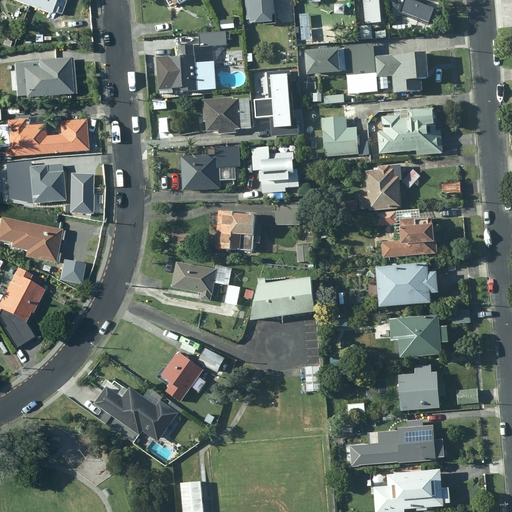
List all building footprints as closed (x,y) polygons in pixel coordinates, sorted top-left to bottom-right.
[(54,0),(32,0),(29,7),(49,15),(54,0)] [(245,0),(247,21),(251,20),(251,24),(275,22),(274,16),(277,15),(275,0),(245,0)] [(363,0),(366,24),(382,23),(380,0),(363,0)] [(400,0),(399,3),(402,4),(399,13),(429,25),(434,11),(406,0),(400,0)] [(311,11),(297,12),(299,41),(313,40),(311,11)] [(220,21),(221,31),(235,30),(234,19),(220,21)] [(392,27),(393,35),(412,34),(412,26),(392,27)] [(371,28),(361,29),(362,42),(372,41),(371,28)] [(226,45),(226,32),(200,33),(201,46),(226,45)] [(9,48),(11,42),(4,39),(2,46),(9,48)] [(374,44),(347,45),(348,77),(375,76),(374,58),(374,44)] [(180,56),(157,58),(160,91),(183,89),(183,92),(217,89),(215,62),(197,64),(195,46),(179,47),(180,56)] [(342,73),(340,48),(306,51),(308,76),(342,73)] [(430,79),(428,53),(375,57),(377,78),(393,77),(394,94),(422,91),(421,80),(430,79)] [(24,99),(75,94),(71,56),(21,61),(24,99)] [(322,102),(322,94),(314,94),(314,102),(322,102)] [(324,95),(324,105),(345,105),(345,95),(324,95)] [(233,98),(203,100),(205,122),(208,122),(208,132),(219,132),(219,134),(237,133),(236,130),(252,129),(248,99),(234,100),(233,98)] [(297,136),(293,102),(269,104),(270,117),(274,117),(276,138),(297,136)] [(379,133),(380,154),(417,152),(417,156),(444,154),(442,131),(437,132),(435,110),(410,111),(411,118),(401,119),(401,116),(383,117),(384,132),(379,133)] [(347,117),(322,119),(325,157),(360,154),(358,128),(348,129),(347,117)] [(6,157),(88,152),(85,122),(61,123),(62,136),(44,137),(43,125),(25,126),(25,121),(3,122),(6,157)] [(181,157),(183,192),(221,190),(221,179),(234,179),(234,168),(242,168),(241,146),(216,148),(217,155),(181,157)] [(270,148),(252,148),(254,171),(261,171),(262,193),(286,193),(286,189),(300,189),(300,171),(295,171),(295,153),(270,153),(270,148)] [(66,201),(62,162),(31,165),(30,158),(5,161),(9,197),(32,204),(66,201)] [(379,170),(366,172),(368,197),(359,198),(361,210),(370,209),(371,212),(403,208),(400,181),(403,181),(401,166),(379,168),(379,170)] [(91,174),(71,173),(70,210),(90,211),(91,174)] [(461,194),(460,182),(442,183),(443,195),(461,194)] [(358,211),(357,200),(341,202),(342,213),(358,211)] [(266,202),(264,224),(299,226),(300,204),(266,202)] [(257,215),(220,212),(216,249),(254,253),(257,215)] [(376,216),(376,226),(398,225),(398,215),(376,216)] [(54,264),(61,231),(0,218),(0,240),(10,243),(9,248),(25,251),(24,257),(54,264)] [(383,258),(439,255),(437,225),(433,225),(433,219),(401,220),(402,241),(382,242),(383,258)] [(312,262),(310,246),(298,247),(298,263),(312,262)] [(84,265),(62,262),(59,283),(81,286),(84,265)] [(211,303),(217,270),(177,263),(172,288),(202,294),(200,301),(211,303)] [(430,265),(377,268),(380,308),(433,305),(432,295),(440,294),(439,273),(430,274),(430,265)] [(16,269),(0,300),(0,324),(15,349),(20,347),(33,339),(24,324),(30,313),(32,314),(44,291),(28,282),(31,276),(16,269)] [(316,315),(311,280),(267,287),(266,284),(266,281),(259,282),(259,287),(251,325),(260,323),(316,315)] [(239,308),(241,292),(229,290),(227,306),(239,308)] [(443,356),(440,316),(393,320),(391,340),(399,341),(400,360),(443,356)] [(225,359),(206,349),(199,363),(217,373),(225,359)] [(204,371),(180,354),(163,378),(170,384),(168,388),(169,389),(167,392),(181,403),(204,371)] [(441,409),(438,374),(433,374),(432,366),(417,367),(418,375),(399,376),(402,412),(441,409)] [(319,367),(306,367),(308,391),(321,391),(319,367)] [(178,414),(160,401),(157,407),(130,388),(123,398),(107,387),(95,405),(141,437),(144,432),(159,443),(178,414)] [(478,404),(478,389),(457,390),(457,405),(478,404)] [(366,415),(365,404),(349,405),(349,415),(366,415)] [(437,462),(435,427),(425,428),(424,421),(408,422),(408,428),(366,431),(367,445),(350,447),(351,468),(437,462)] [(344,424),(343,438),(364,438),(364,425),(344,424)] [(442,471),(388,474),(389,488),(375,488),(376,511),(405,511),(445,509),(442,471)] [(183,511),(203,511),(202,485),(202,484),(202,483),(181,484),(183,511)]
